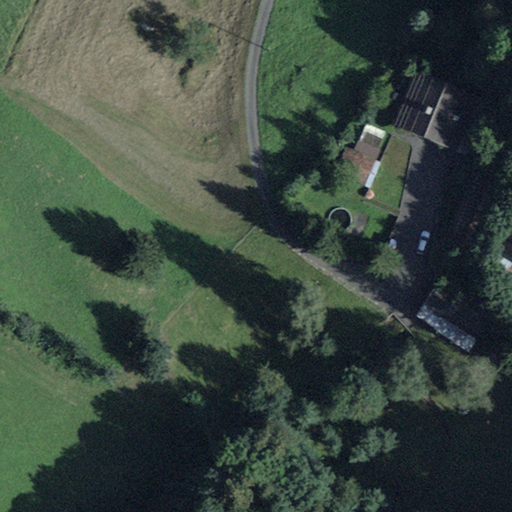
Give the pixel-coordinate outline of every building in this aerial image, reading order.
[(418,80),(401,123),(432,135),(432,137),(479,157),(497,113),(418,80)] [(346,153),(339,172),(370,185),(380,159),(363,152),(360,159),(346,153)] [(482,160),(452,234),(477,245),(508,171),(482,160)] [(511,234),(502,247),(511,254),(511,234)] [(418,315),(469,349),(492,316),(440,281),(418,315)] [(262,325),(260,332),(282,338),(286,327),(270,322),(268,327),(262,325)]
